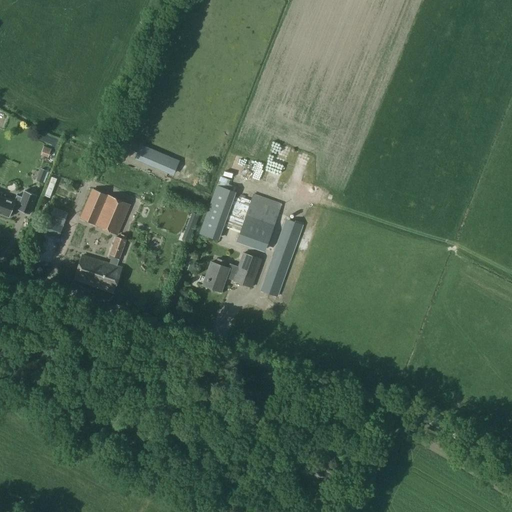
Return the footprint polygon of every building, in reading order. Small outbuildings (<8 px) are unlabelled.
[(197,22),(207,0),(196,0),(188,18),(197,22)] [(179,161),(140,144),(133,159),(173,176),(179,161)] [(44,146),(41,155),(48,158),(51,149),(44,146)] [(229,150),(221,167),(228,170),(236,153),(229,150)] [(44,195),(49,197),(57,179),(51,177),(44,195)] [(322,205),(328,187),(317,184),(311,201),(322,205)] [(223,227),(239,232),(235,242),(265,252),(281,204),(253,194),(250,201),(241,198),(241,199),(234,197),(236,192),(216,185),(199,234),(218,241),(223,227)] [(92,188),(79,218),(117,235),(120,230),(124,232),(127,225),(123,223),(131,205),(92,188)] [(0,192),(0,213),(9,217),(13,207),(18,208),(17,210),(29,214),(36,195),(25,191),(22,198),(16,196),(14,202),(0,197),(2,194),(0,192)] [(303,225),(286,219),(260,291),(277,297),(303,225)] [(109,255),(119,258),(126,240),(125,240),(127,236),(120,234),(119,238),(116,237),(109,255)] [(262,259),(243,252),(237,267),(229,264),(228,268),(223,267),(225,262),(217,259),(216,264),(211,262),(202,285),(220,292),(226,278),(232,280),(232,281),(251,288),(262,259)] [(191,273),(197,256),(188,253),(183,269),(191,273)] [(116,266),(119,258),(109,255),(108,258),(111,259),(109,263),(82,255),(75,279),(112,292),(121,268),(116,266)] [(290,276),(297,263),(292,261),(286,273),(290,276)]
